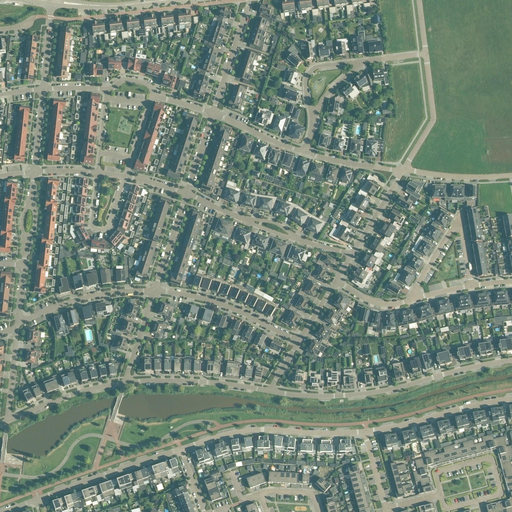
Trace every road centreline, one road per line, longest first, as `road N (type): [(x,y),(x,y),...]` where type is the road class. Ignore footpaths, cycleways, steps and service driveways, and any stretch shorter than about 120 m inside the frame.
road 1 (residential): [(271,391),(364,394),(511,360)]
road 2 (residential): [(180,449),(252,429),(364,431)]
road 3 (residential): [(154,291),(220,303),(299,340)]
road 4 (residential): [(364,431),(511,398)]
road 5 (residential): [(180,449),(41,497)]
road 6 (residential): [(126,382),(271,391)]
road 7 (residential): [(471,285),(463,234),(455,228),(413,299)]
road 8 (residential): [(17,325),(84,297),(154,291)]
road 9 (residential): [(479,501),(501,495),(490,459),(434,473),(438,496)]
road 10 (residential): [(403,170),(433,118),(425,53)]
road 11 (residential): [(97,172),(91,222),(99,230),(110,222),(125,177)]
road 12 (residential): [(11,419),(126,382)]
